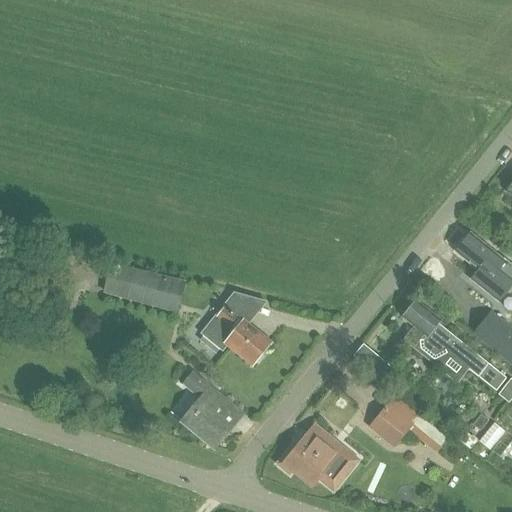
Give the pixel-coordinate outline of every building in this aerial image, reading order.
[(464,240),(457,249),(460,251),(458,253),(464,257),(480,270),(472,280),(499,302),(511,284),(511,265),(502,258),(502,259),(500,257),(472,235),(467,242),(464,240)] [(112,267),(105,297),(178,314),(185,284),(112,267)] [(478,376),(488,364),(439,322),(440,321),(417,301),(404,317),(426,336),(423,339),(424,346),(434,354),(451,353),(478,376)] [(253,365),(254,363),(259,365),(264,358),(263,353),(271,343),(243,321),(242,322),(226,309),(203,337),(223,354),(230,346),(253,365)] [(511,332),(509,330),(494,349),(511,363),(511,332)] [(215,449),(241,417),(207,390),(209,388),(191,374),(182,385),(201,399),(182,423),(215,449)] [(511,377),(502,390),(511,397),(511,377)] [(394,396),(372,424),(397,445),(409,431),(420,416),(394,396)] [(490,405),(478,397),(460,421),(471,429),(474,426),(481,431),(489,420),(482,415),(490,405)] [(500,417),(485,435),(496,444),(511,426),(500,417)] [(460,427),(453,435),(470,450),(477,442),(460,427)] [(293,445),(276,466),(290,477),(295,471),(313,486),(317,480),(321,475),(325,478),(341,459),(326,447),(331,440),(319,430),(308,443),(304,440),(298,448),(293,445)]
